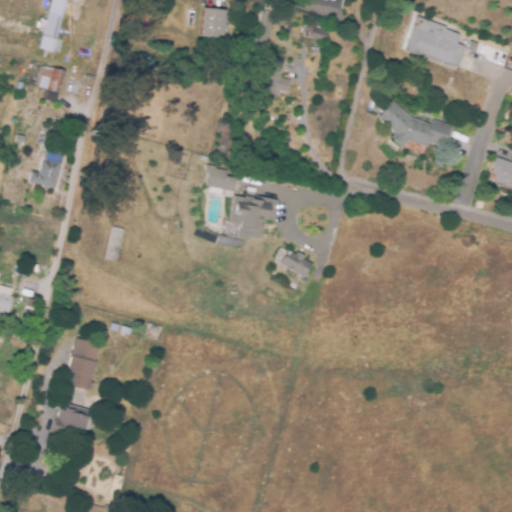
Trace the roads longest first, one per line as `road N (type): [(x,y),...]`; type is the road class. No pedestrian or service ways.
road 1 (residential): [(117,0),(0,463)]
road 2 (residential): [(511,224),(341,177)]
